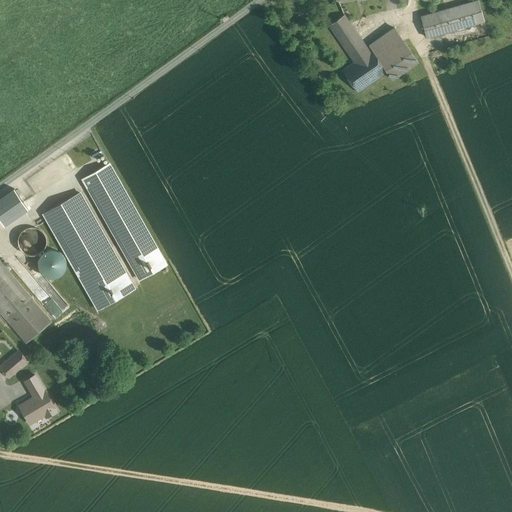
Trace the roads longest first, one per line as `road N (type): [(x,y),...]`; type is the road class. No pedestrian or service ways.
road 1 (unclassified): [(0,186),(261,0)]
road 2 (track): [(426,60),(511,274)]
